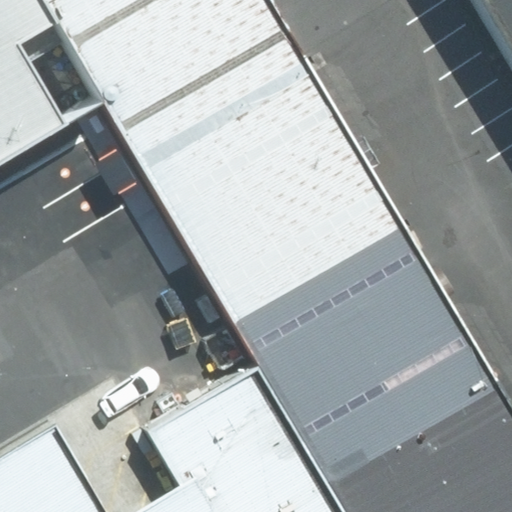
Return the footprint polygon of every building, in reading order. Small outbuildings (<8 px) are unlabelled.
[(0,0),(0,179),(103,121),(54,15),(44,0),(0,0)] [(44,0),(54,15),(80,0),(44,0)] [(511,511),(511,444),(260,0),(80,0),(54,15),(261,380),(334,511),(511,511)] [(511,0),(458,0),(511,93),(511,0)] [(21,214),(33,235),(85,206),(73,185),(21,214)] [(0,473),(0,511),(334,511),(261,380),(145,444),(182,511),(97,511),(58,442),(0,473)]
